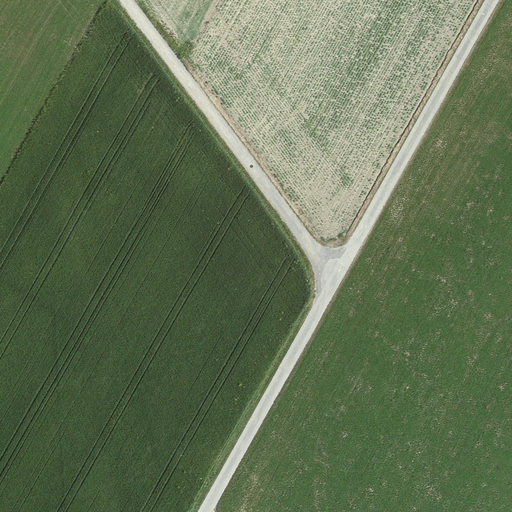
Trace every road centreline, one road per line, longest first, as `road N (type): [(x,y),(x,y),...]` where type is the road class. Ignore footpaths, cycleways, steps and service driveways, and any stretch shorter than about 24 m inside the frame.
road 1 (track): [(203,511),(492,0)]
road 2 (track): [(333,281),(124,0)]
